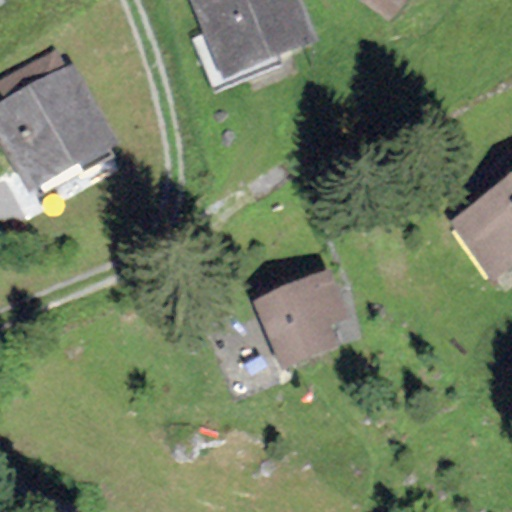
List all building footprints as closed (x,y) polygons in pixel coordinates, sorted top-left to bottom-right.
[(293,0),(187,0),(217,86),(312,54),(293,0)] [(356,0),(393,30),(416,0),(356,0)] [(74,75),(0,113),(0,155),(28,208),(119,160),(74,75)] [(511,188),(444,231),(485,295),(511,277),(511,188)] [(331,285),(255,314),(280,380),(335,360),(328,342),(350,334),(331,285)]
